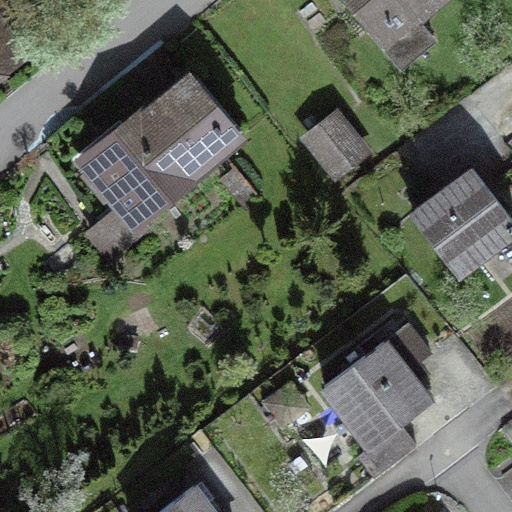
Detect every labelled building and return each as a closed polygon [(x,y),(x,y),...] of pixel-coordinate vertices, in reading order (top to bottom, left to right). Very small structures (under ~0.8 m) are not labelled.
[(0,0),(0,68),(42,40),(14,0),(0,0)] [(365,0),(391,33),(433,0),(365,0)] [(142,220),(243,143),(187,69),(85,146),(142,220)] [(339,99),(309,121),(334,155),(364,134),(339,99)] [(463,278),(511,241),(511,239),(465,178),(415,215),(463,278)] [(333,394),(373,447),(430,404),(390,351),(333,394)] [(210,511),(195,492),(168,511),(210,511)]
